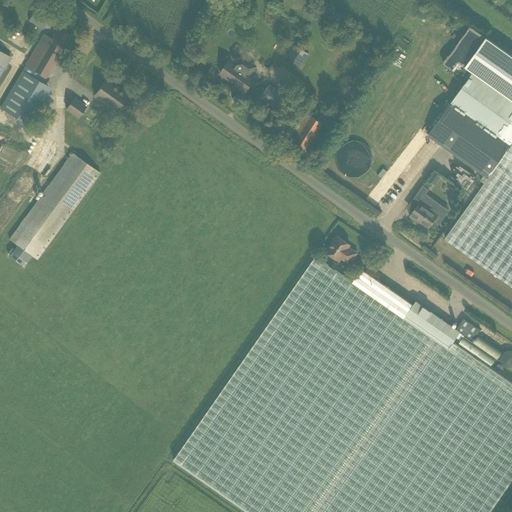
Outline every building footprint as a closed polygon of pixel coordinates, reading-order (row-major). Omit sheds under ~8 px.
[(28,21),(43,29),(51,17),(36,8),(28,21)] [(58,28),(51,39),(45,35),(26,66),(41,75),(46,78),(71,35),(58,28)] [(488,177),(511,142),(511,55),(486,37),(465,66),(473,72),(451,102),(428,135),(488,177)] [(295,44),(290,52),(303,61),(309,53),(295,44)] [(0,73),(10,57),(0,50),(0,73)] [(231,55),(232,65),(228,62),(220,73),(238,86),(237,87),(245,93),(256,79),(251,75),(254,70),(248,66),(245,52),(231,55)] [(26,66),(1,108),(29,124),(47,95),(38,90),(46,78),(41,75),(26,66)] [(120,113),(126,106),(131,97),(106,79),(94,95),(120,113)] [(291,102),(268,85),(258,98),(281,115),(291,102)] [(78,117),(86,107),(74,98),(66,109),(78,117)] [(298,135),(291,146),(304,154),(309,145),(323,123),(317,119),(305,111),(297,123),(292,131),(298,135)] [(511,142),(488,177),(451,228),(446,236),(498,273),(511,283),(511,142)] [(100,173),(71,152),(69,155),(70,155),(9,239),(17,245),(9,256),(24,267),(32,256),(37,259),(100,173)] [(439,176),(434,172),(428,180),(433,184),(439,176)] [(437,203),(432,209),(426,205),(431,198),(426,195),(429,190),(423,185),(415,197),(421,201),(409,218),(415,223),(416,222),(427,230),(431,223),(437,227),(448,211),(437,203)] [(350,245),(337,236),(326,252),(339,260),(341,258),(349,263),(354,257),(357,253),(353,250),(353,251),(348,247),(350,245)] [(316,256),(173,460),(247,511),(489,511),(511,479),(511,383),(453,342),(460,332),(415,301),(413,304),(362,269),(353,282),(316,256)] [(463,318),(456,329),(460,332),(457,336),(459,338),(462,334),(472,341),(479,331),(480,330),(463,318)] [(511,351),(509,351),(505,352),(503,352),(501,354),(500,356),(499,359),(500,362),(501,364),(503,366),(505,367),(508,367),(511,367),(511,366),(511,351)]
